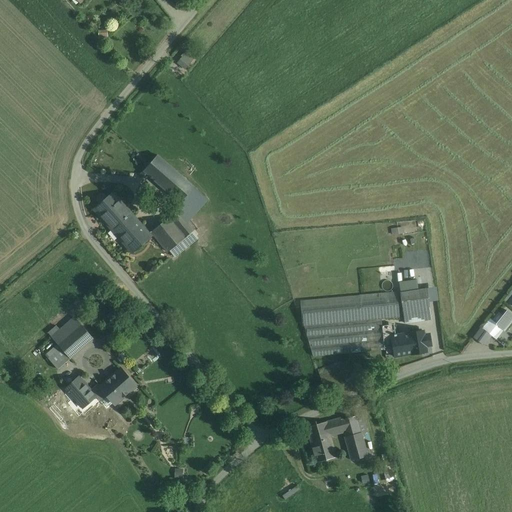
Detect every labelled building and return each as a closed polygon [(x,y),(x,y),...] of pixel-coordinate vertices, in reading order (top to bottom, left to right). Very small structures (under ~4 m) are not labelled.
[(194,58),(185,51),(181,56),(183,58),(179,63),(185,68),(194,58)] [(194,187),(158,155),(144,171),(180,202),(194,187)] [(209,200),(194,187),(180,202),(173,211),(175,213),(181,215),(188,224),(200,210),(209,200)] [(150,236),(113,193),(94,210),(132,252),(150,236)] [(181,215),(175,213),(169,218),(185,238),(186,237),(194,231),(188,224),(181,215)] [(169,218),(155,229),(151,232),(168,252),(170,251),(185,238),(169,218)] [(185,238),(170,251),(175,257),(191,243),(186,237),(185,238)] [(422,254),(403,255),(404,270),(423,269),(422,254)] [(419,281),(408,283),(409,291),(420,290),(419,281)] [(409,291),(400,293),(405,323),(412,322),(410,310),(429,307),(426,289),(420,290),(409,291)] [(397,292),(300,300),(303,326),(304,326),(381,319),(400,318),(397,292)] [(114,309),(100,294),(95,298),(103,307),(100,310),(104,315),(108,312),(109,313),(114,309)] [(122,314),(116,307),(114,309),(109,313),(115,320),(122,314)] [(429,307),(410,310),(412,322),(431,319),(429,307)] [(73,314),(50,335),(58,344),(70,358),(94,338),(81,324),(73,314)] [(505,314),(497,324),(503,329),(511,319),(505,314)] [(381,319),(304,326),(313,357),(384,350),(382,327),(381,319)] [(390,326),(382,327),(384,350),(385,350),(385,346),(393,345),(391,336),(392,336),(390,326)] [(480,326),(472,336),(484,345),(491,335),(480,326)] [(392,336),(391,336),(393,345),(395,357),(427,352),(426,346),(431,345),(429,335),(425,335),(424,331),(392,336)] [(87,371),(97,382),(106,393),(115,404),(135,386),(107,354),(87,371)] [(360,361),(343,367),(341,362),(323,369),(323,368),(318,370),(326,392),(365,377),(360,361)] [(90,388),(78,375),(64,387),(81,407),(95,395),(99,399),(106,393),(97,382),(90,388)] [(359,404),(350,407),(353,417),(341,420),(341,418),(307,427),(317,462),(336,457),(330,436),(344,433),(345,437),(362,433),(367,431),(359,404)] [(362,433),(345,437),(351,459),(368,454),(362,433)] [(374,495),(397,492),(396,482),(372,485),(374,495)] [(297,483),(280,493),(284,499),(300,489),(298,484),(297,483)]
